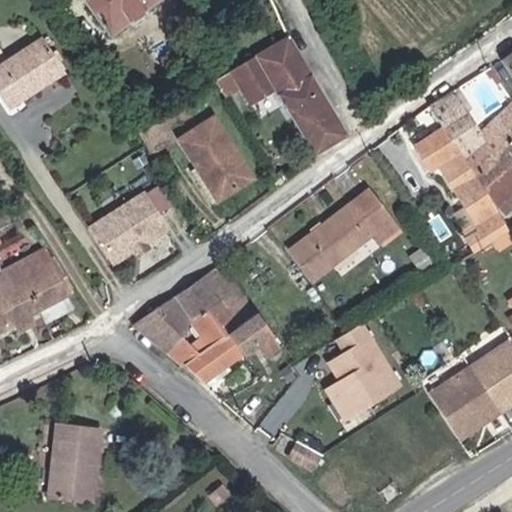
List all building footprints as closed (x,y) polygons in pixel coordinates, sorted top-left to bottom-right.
[(74,0),(103,37),(151,0),(74,0)] [(273,98),(282,113),(312,162),(348,137),(282,39),(232,72),(240,84),(241,85),(255,109),(261,105),(273,98)] [(12,63),(0,71),(0,94),(10,109),(62,75),(40,44),(12,63)] [(511,59),(510,56),(509,55),(476,77),(467,82),(502,133),(511,126),(511,59)] [(232,72),(219,81),(226,91),(240,84),(232,72)] [(270,119),(282,113),(273,98),(261,105),(270,119)] [(169,111),(142,129),(159,154),(172,144),(162,129),(177,119),(170,111),(169,111)] [(409,152),(431,182),(442,198),(474,169),(459,148),(447,158),(416,114),(394,131),(409,152)] [(189,175),(208,205),(250,179),(210,120),(177,141),(195,171),(189,175)] [(459,148),(474,169),(500,146),(484,126),(459,148)] [(511,161),(500,146),(474,169),(442,198),(459,222),(463,227),(475,216),(511,179),(511,161)] [(405,187),(412,196),(431,182),(409,152),(383,172),(398,191),(405,187)] [(478,248),(463,227),(459,222),(442,198),(431,182),(412,196),(449,248),(436,258),(446,271),(478,248)] [(315,233),(338,262),(377,234),(385,243),(401,231),(371,191),(315,233)] [(89,228),(112,262),(163,226),(139,192),(89,228)] [(315,279),(338,262),(315,233),(292,249),(315,279)] [(137,332),(168,356),(184,345),(195,336),(230,311),(244,300),(221,271),(158,316),(137,332)] [(18,276),(0,286),(0,308),(2,307),(21,340),(48,324),(18,276)] [(233,338),(246,356),(262,344),(269,353),(282,343),(247,298),(244,300),(230,311),(245,330),(233,338)] [(511,304),(487,323),(511,356),(511,304)] [(0,352),(21,340),(2,307),(0,308),(0,352)] [(245,330),(230,311),(195,336),(204,347),(195,354),(184,345),(168,356),(186,371),(233,338),(245,330)] [(354,334),(361,344),(327,366),(344,392),(386,365),(368,339),(371,337),(364,327),(354,334)] [(246,356),(233,338),(186,371),(205,386),(246,356)] [(511,391),(489,360),(406,416),(438,460),(463,443),(460,438),(493,416),(496,421),(511,410),(511,391)] [(493,416),(460,438),(463,443),(496,421),(493,416)] [(96,430),(51,429),(49,501),(95,501),(96,430)] [(293,429),(267,448),(285,456),(307,466),(314,456),(294,444),(301,440),(293,429)] [(275,471),(295,483),(307,466),(285,456),(275,471)]
